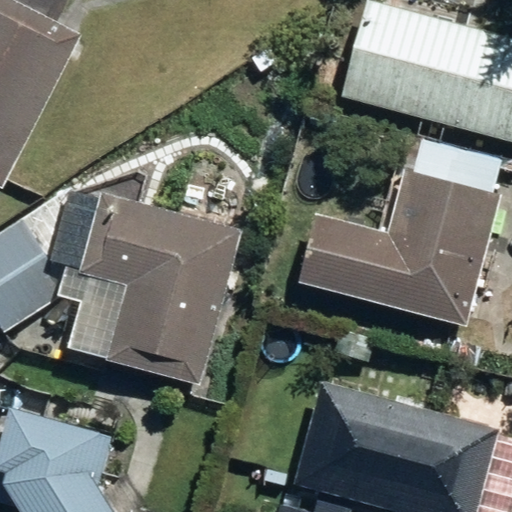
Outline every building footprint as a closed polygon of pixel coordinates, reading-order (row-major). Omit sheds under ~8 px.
[(0,0),(0,189),(1,190),(79,35),(10,0),(0,0)] [(412,0),(421,11),(439,8),(441,0),(412,0)] [(337,97),(511,143),(511,41),(364,1),(337,97)] [(301,283),(464,325),(497,197),(474,191),(485,150),(407,130),(396,173),(406,176),(390,239),(317,220),(301,283)] [(107,364),(198,386),(222,292),(235,295),(240,274),(229,271),(239,231),(99,195),(98,199),(71,193),(52,266),(126,285),(107,364)] [(0,232),(0,329),(3,334),(63,293),(16,221),(0,232)] [(455,361),(476,365),(482,346),(460,341),(455,361)] [(282,503),(279,511),(350,511),(353,501),(396,511),(477,511),(498,431),(319,385),(295,485),(319,491),(314,511),(282,503)] [(112,511),(98,485),(110,438),(10,409),(0,444),(0,502),(17,507),(19,511),(112,511)]
